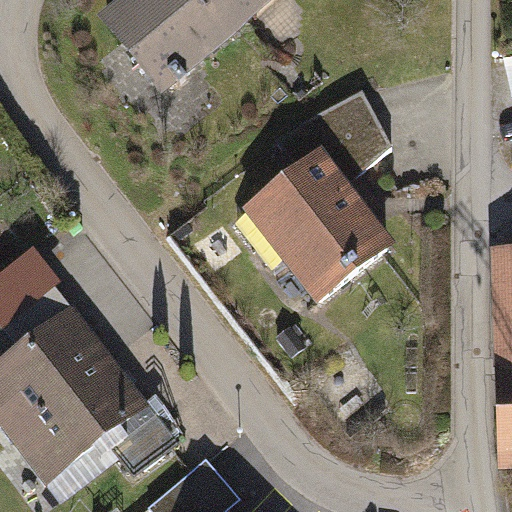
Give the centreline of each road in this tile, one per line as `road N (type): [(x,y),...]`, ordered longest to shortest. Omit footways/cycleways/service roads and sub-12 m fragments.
road 1 (residential): [(479,511),(363,495),(311,469),(287,444),(28,109),(8,57),(13,0)]
road 2 (residential): [(482,511),(472,400),(475,198)]
road 3 (residential): [(475,198),(473,0)]
